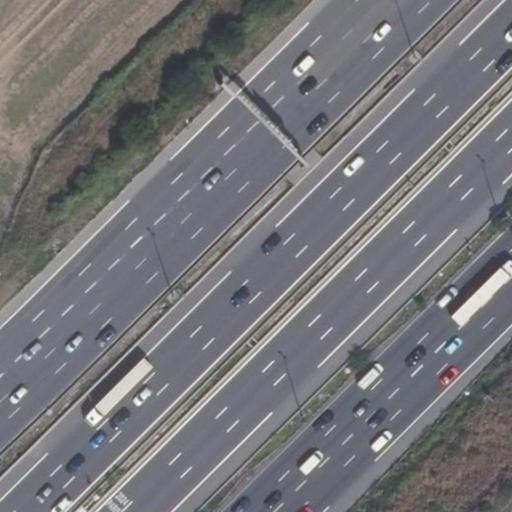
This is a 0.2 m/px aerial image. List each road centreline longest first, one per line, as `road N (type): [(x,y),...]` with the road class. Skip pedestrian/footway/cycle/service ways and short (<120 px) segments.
road 1 (motorway): [(511,30),(26,511)]
road 2 (motorway): [(398,0),(0,387)]
road 3 (motorway): [(133,511),(511,137)]
road 4 (motorway): [(275,511),(511,277)]
